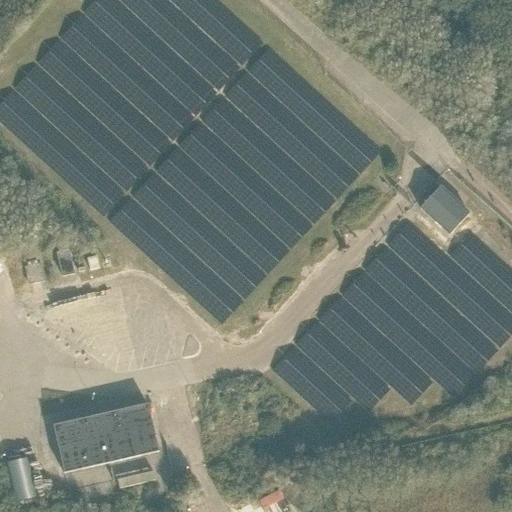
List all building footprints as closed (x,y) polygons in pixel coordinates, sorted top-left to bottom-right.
[(193,0),(94,0),(0,109),(0,119),(20,137),(28,138),(32,133),(34,118),(23,116),(10,106),(32,109),(40,99),(37,92),(32,92),(39,83),(46,84),(51,89),(50,97),(64,109),(84,98),(84,95),(89,96),(95,89),(96,78),(121,64),(121,63),(131,58),(132,48),(138,49),(163,34),(205,40),(224,73),(249,58),(254,52),(193,0)] [(304,240),(373,162),(271,73),(270,70),(260,61),(240,83),(249,91),(258,81),(268,90),(273,110),(273,111),(279,132),(274,138),(282,172),(285,175),(290,192),(281,202),(287,226),(304,240)] [(439,189),(420,210),(449,237),(469,216),(439,189)] [(32,285),(41,283),(44,282),(40,265),(36,266),(30,238),(21,240),(28,268),(25,269),(29,286),(32,285)] [(201,304),(223,324),(278,264),(262,250),(255,257),(244,247),(231,261),(229,259),(215,275),(209,270),(203,277),(216,288),(201,304)] [(73,276),(68,253),(57,255),(62,278),(73,276)] [(96,258),(86,260),(89,272),(99,270),(96,258)] [(386,394),(387,298),(377,289),(387,277),(375,267),(367,267),(275,372),(334,423),(355,399),(371,412),(386,394)] [(158,454),(149,415),(147,406),(53,428),(64,475),(158,454)] [(16,503),(35,501),(31,461),(11,463),(16,503)] [(123,493),(158,485),(155,472),(120,480),(123,493)]
